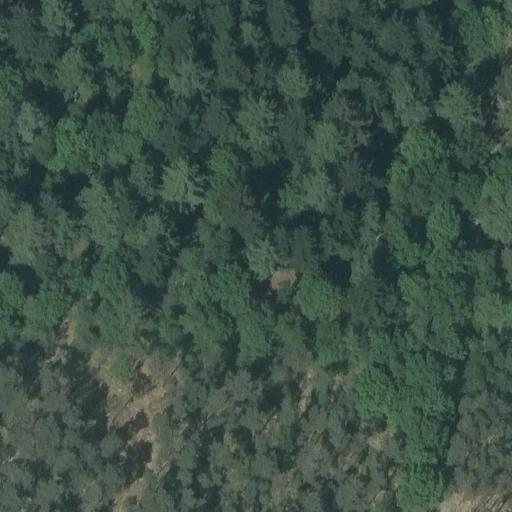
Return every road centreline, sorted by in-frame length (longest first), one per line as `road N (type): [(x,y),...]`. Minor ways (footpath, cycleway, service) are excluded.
road 1 (track): [(0,303),(442,362),(497,0)]
road 2 (track): [(423,511),(442,362),(511,372)]
